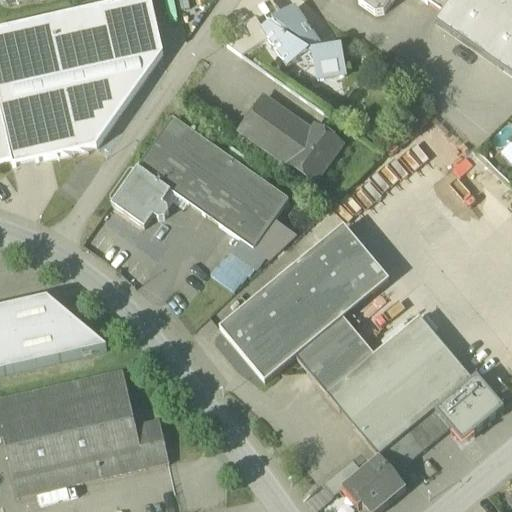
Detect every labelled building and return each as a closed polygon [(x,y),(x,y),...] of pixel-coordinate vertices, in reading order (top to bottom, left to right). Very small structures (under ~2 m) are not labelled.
[(454,0),(356,0),(358,6),(375,18),(383,17),(395,0),(416,0),(442,18),(454,0)] [(511,0),(454,0),(442,18),(435,26),(511,80),(511,0)] [(0,35),(0,111),(12,163),(11,163),(13,171),(97,152),(163,58),(150,1),(0,35)] [(267,43),(286,71),(305,58),(317,50),(319,48),(295,12),(263,34),(262,34),(267,43)] [(227,50),(241,61),(242,60),(267,43),(262,34),(263,34),(255,22),(234,36),(238,42),(227,50)] [(314,64),(318,85),(345,80),(340,52),(324,55),(321,56),(317,50),(305,58),(310,65),(313,63),(314,64)] [(205,111),(233,130),(246,112),(218,93),(205,111)] [(239,135),(288,169),(312,135),(263,101),(239,135)] [(0,165),(11,163),(12,163),(0,111),(0,165)] [(181,128),(199,140),(205,131),(187,118),(181,128)] [(172,122),(137,172),(170,195),(203,218),(238,168),(199,140),(181,128),(172,122)] [(289,169),(314,187),(341,148),(315,130),(312,135),(288,169),(289,170),(289,169)] [(203,218),(253,253),(274,223),(288,203),(238,168),(203,218)] [(162,207),(170,195),(137,172),(111,209),(144,232),(153,220),(158,223),(164,222),(168,216),(167,211),(162,207)] [(274,223),(253,253),(269,264),(295,239),(274,223)] [(265,388),(295,362),(342,323),(388,284),(343,231),(220,334),(265,388)] [(47,304),(0,314),(0,377),(106,353),(47,304)] [(378,462),(379,461),(409,436),(434,415),(472,384),(419,321),(373,360),(326,399),(378,462)] [(295,362),(326,399),(373,360),(342,323),(295,362)] [(0,444),(3,444),(16,502),(169,467),(160,424),(136,430),(123,375),(0,403),(0,444)] [(476,380),(472,384),(477,391),(482,387),(476,380)] [(472,440),(504,413),(482,387),(477,391),(472,384),(434,415),(449,434),(453,438),(454,438),(456,441),(469,442),(471,440),(472,440)] [(409,436),(425,454),(449,434),(434,415),(409,436)] [(425,454),(409,436),(379,461),(390,475),(399,468),(403,472),(425,454)] [(361,509),(363,511),(383,511),(406,494),(394,480),(390,475),(379,461),(378,462),(362,475),(345,490),(361,509)] [(345,490),(362,475),(352,463),(321,488),(332,501),(341,493),(341,492),(345,490)] [(390,475),(394,480),(403,472),(399,468),(390,475)] [(358,511),(361,509),(345,490),(341,492),(341,493),(358,511)]
